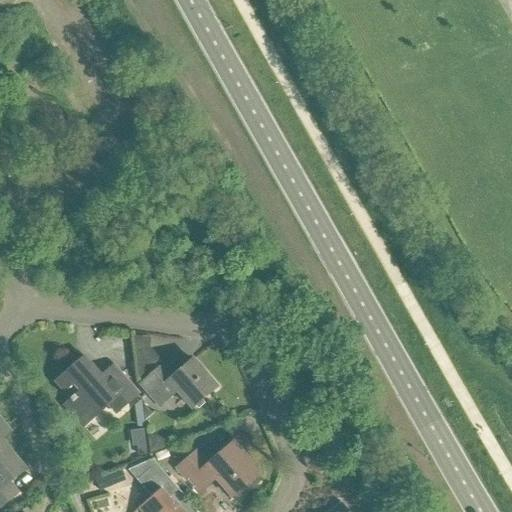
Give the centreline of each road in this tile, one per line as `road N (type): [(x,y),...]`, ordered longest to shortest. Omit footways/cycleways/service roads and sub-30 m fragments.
road 1 (primary): [(480,511),(187,0)]
road 2 (residential): [(28,315),(92,313),(235,337),(293,457),(273,511)]
road 3 (residential): [(0,345),(48,463)]
